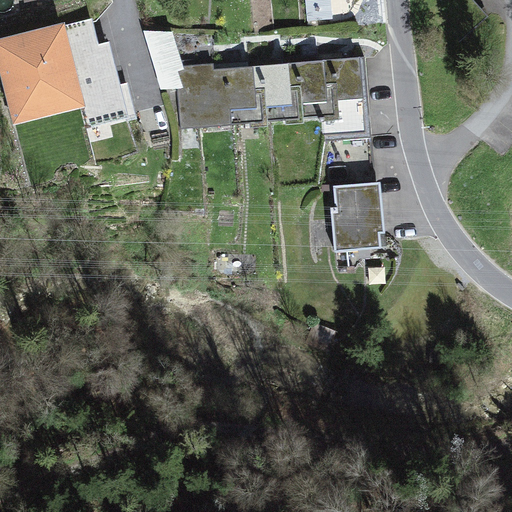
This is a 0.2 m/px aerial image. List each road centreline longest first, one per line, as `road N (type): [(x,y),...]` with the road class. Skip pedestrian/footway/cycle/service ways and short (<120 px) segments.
road 1 (track): [(511,451),(447,468),(264,430),(198,425),(0,469)]
road 2 (residential): [(511,293),(463,252),(419,164),(397,0)]
